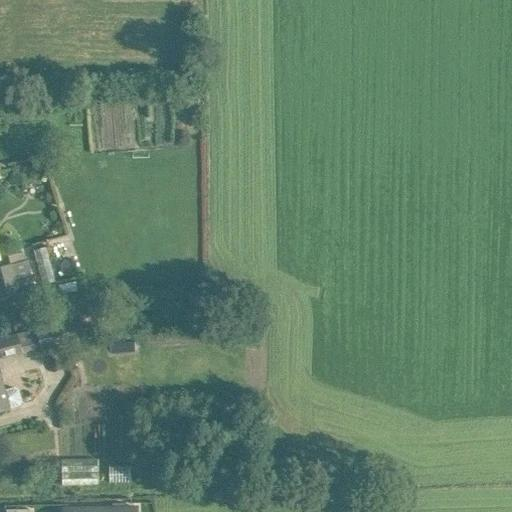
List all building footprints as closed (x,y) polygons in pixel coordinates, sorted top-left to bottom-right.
[(36,288),(27,260),(0,269),(0,297),(0,298),(36,288)] [(74,283),(58,286),(60,295),(75,293),(74,283)] [(34,326),(35,329),(39,349),(40,353),(87,342),(80,314),(34,326)] [(0,359),(39,349),(35,329),(0,338),(0,410),(10,407),(10,406),(21,403),(23,399),(19,387),(16,385),(5,388),(1,376),(4,376),(0,363),(0,359)] [(149,510),(148,499),(138,500),(139,511),(149,510)] [(112,508),(64,509),(63,511),(136,511),(136,507),(124,508),(124,503),(112,503),(112,508)]
